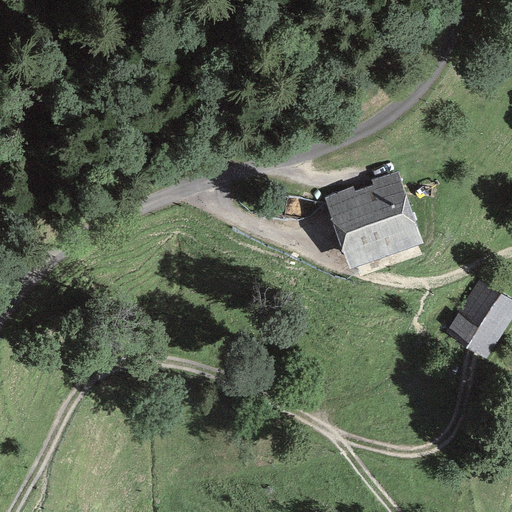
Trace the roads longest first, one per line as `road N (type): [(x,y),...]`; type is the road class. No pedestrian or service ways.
road 1 (track): [(469,0),(440,58),(392,115),(117,217),(50,258),(0,318)]
road 2 (track): [(12,511),(81,386),(108,367),(151,357),(211,369),(330,431),(396,511)]
road 3 (track): [(330,431),(386,446),(426,442),(446,417),(450,368)]
